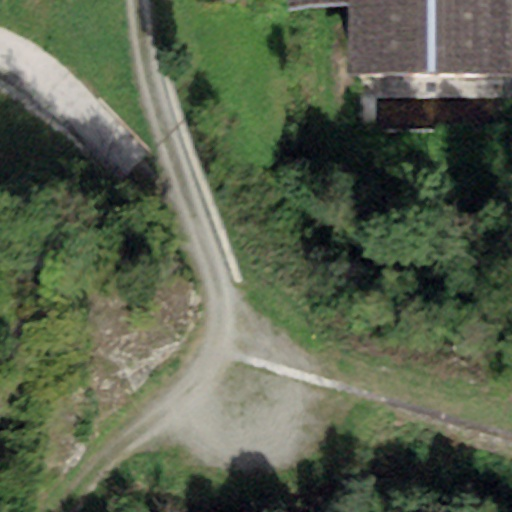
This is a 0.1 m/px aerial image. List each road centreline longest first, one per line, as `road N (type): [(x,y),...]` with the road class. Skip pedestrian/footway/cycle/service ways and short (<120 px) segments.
road 1 (track): [(227,331),(153,124),(131,0)]
road 2 (track): [(71,511),(154,405),(227,331)]
road 3 (track): [(185,196),(0,55)]
